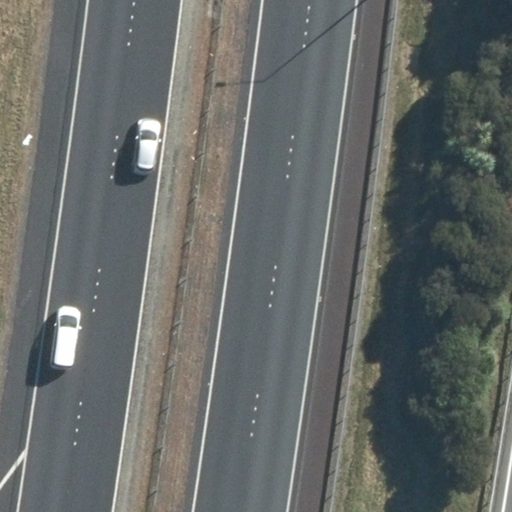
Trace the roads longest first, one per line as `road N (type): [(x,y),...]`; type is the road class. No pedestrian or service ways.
road 1 (motorway): [(311,0),(241,511)]
road 2 (motorway): [(65,511),(130,0)]
